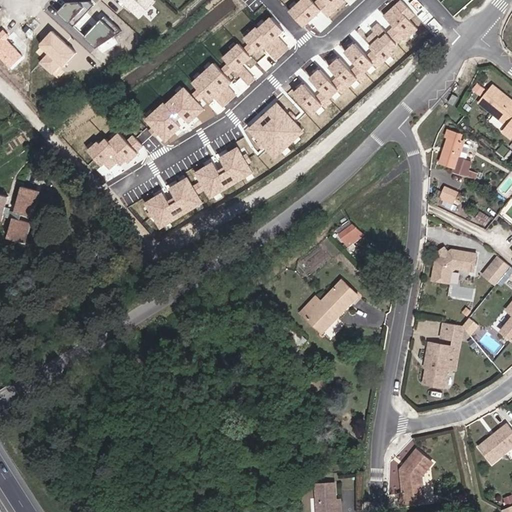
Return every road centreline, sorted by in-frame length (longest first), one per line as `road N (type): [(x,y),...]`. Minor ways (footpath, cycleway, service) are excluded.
road 1 (unclassified): [(394,120),(304,212),(209,279),(0,398)]
road 2 (residential): [(378,0),(232,120),(116,190)]
road 3 (residential): [(394,120),(417,165),(381,428)]
road 4 (residential): [(511,384),(438,423),(381,428)]
